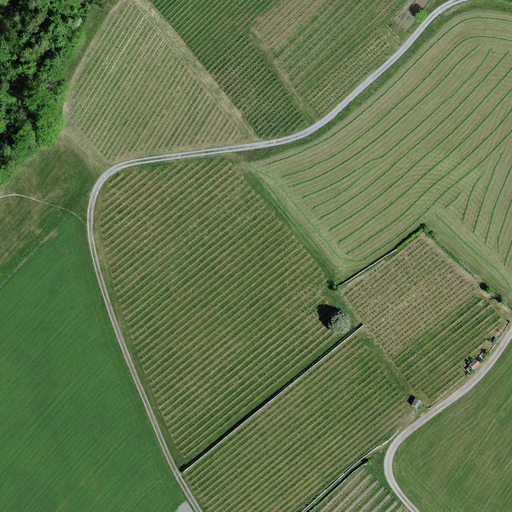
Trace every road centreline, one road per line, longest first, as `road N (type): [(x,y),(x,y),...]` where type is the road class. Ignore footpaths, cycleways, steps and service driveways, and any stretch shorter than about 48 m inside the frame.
road 1 (track): [(199,511),(152,417),(97,269),(90,225),(97,184),(124,164),(308,131),(431,17),(461,0)]
road 2 (track): [(511,331),(478,377),(389,453),(389,477),(415,511)]
